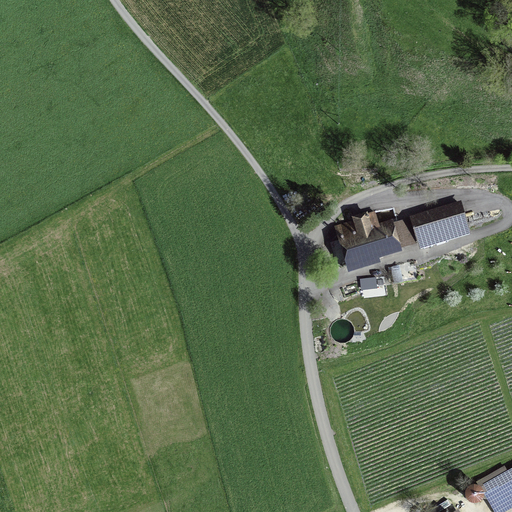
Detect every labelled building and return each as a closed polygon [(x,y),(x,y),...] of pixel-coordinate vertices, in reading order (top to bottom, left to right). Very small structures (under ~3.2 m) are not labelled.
[(420,251),(471,235),(461,201),(409,217),(410,218),(418,245),(420,251)] [(367,213),(351,217),(352,221),(334,226),(338,240),(330,243),(337,268),(346,266),(348,274),(381,264),(379,260),(402,253),(401,250),(418,245),(410,218),(393,223),(393,221),(379,225),(375,212),(368,214),(367,213)] [(359,279),(360,293),(378,291),(376,277),(359,279)] [(504,466),(476,482),(480,488),(484,486),(487,493),(484,495),(493,511),(505,511),(511,508),(511,469),(507,472),(504,466)] [(469,506),(474,507),(479,506),(483,502),(484,497),(483,492),(479,489),(475,487),(470,489),(466,492),(465,497),(466,502),(469,506)]
